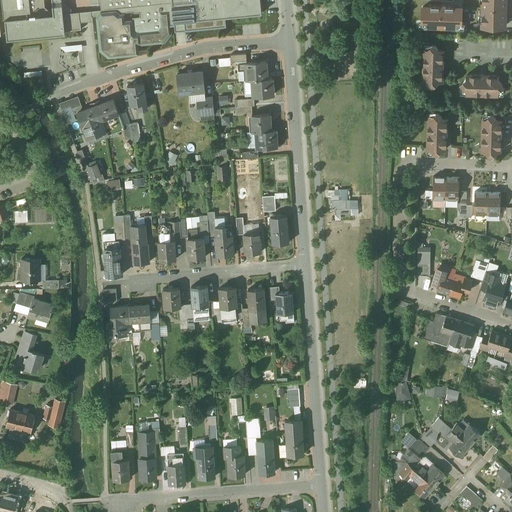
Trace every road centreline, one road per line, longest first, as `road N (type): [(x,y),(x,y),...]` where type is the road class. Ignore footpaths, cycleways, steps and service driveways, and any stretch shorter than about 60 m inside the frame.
road 1 (residential): [(511,163),(424,162),(397,188),(399,266),(408,288),(511,323)]
road 2 (residential): [(291,36),(188,48),(53,91)]
road 3 (residential): [(291,36),(307,264)]
road 4 (residential): [(307,264),(324,479)]
road 5 (residential): [(118,498),(324,479)]
road 6 (residential): [(307,264),(118,284)]
